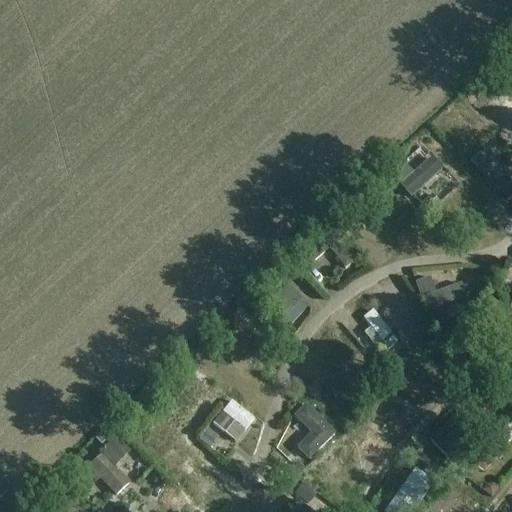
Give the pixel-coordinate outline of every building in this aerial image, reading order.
[(358,259),(330,226),(302,250),(314,263),(328,252),(344,271),(358,259)] [(285,331),(305,312),(285,292),(266,311),(285,331)] [(375,403),(394,389),(381,371),(362,385),(375,403)] [(209,406),(218,396),(197,377),(188,387),(209,406)] [(229,403),(211,426),(223,435),(232,424),(243,433),(253,422),(229,403)] [(309,462),(335,434),(305,406),(295,418),(310,433),(295,449),(309,462)] [(511,430),(507,427),(485,453),(494,461),(511,439),(511,430)] [(101,457),(88,468),(116,499),(129,487),(101,457)] [(309,511),(296,499),(284,511),(309,511)]
